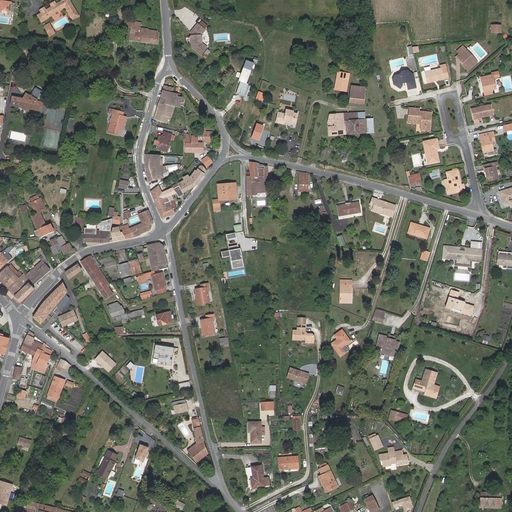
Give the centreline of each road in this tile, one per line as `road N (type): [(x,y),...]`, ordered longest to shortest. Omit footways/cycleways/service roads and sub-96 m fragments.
road 1 (residential): [(221,491),(162,231)]
road 2 (residential): [(19,320),(221,491)]
road 3 (tertiary): [(247,156),(477,214)]
road 4 (residential): [(511,338),(420,511)]
road 5 (tertiary): [(162,231),(72,260),(19,320)]
road 6 (tertiary): [(169,65),(139,164),(162,231)]
